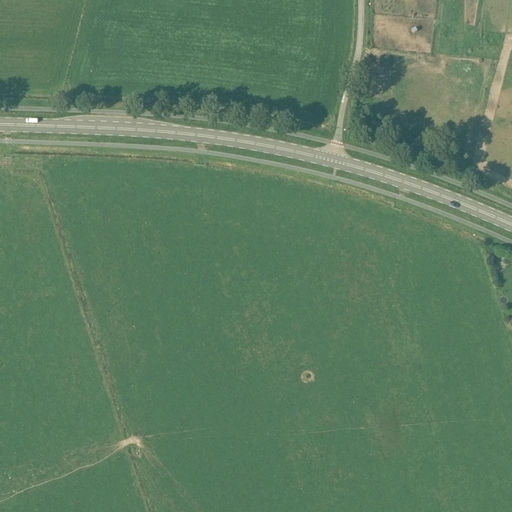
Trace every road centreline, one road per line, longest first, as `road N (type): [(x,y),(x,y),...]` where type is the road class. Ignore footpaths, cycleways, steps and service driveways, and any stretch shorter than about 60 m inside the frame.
road 1 (primary): [(334,161),(207,136),(0,125)]
road 2 (primary): [(511,224),(334,161)]
road 3 (unclassified): [(360,0),(334,161)]
